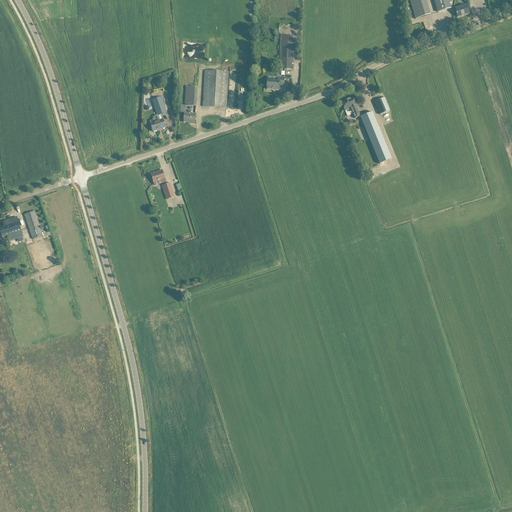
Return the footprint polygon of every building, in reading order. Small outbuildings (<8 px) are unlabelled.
[(409,0),(416,19),(430,15),(425,0),(409,0)] [(434,0),(439,12),(450,9),(449,4),(451,4),(449,0),(434,0)] [(455,9),(457,17),(469,14),(467,5),(455,9)] [(280,70),(294,71),(295,37),(281,36),(280,70)] [(205,71),(203,102),(203,107),(226,108),(228,72),(205,71)] [(267,78),(267,86),(267,87),(267,89),(279,90),(279,85),(284,86),(284,78),(280,78),(267,78)] [(186,87),(185,101),(185,106),(196,106),(197,88),(186,87)] [(150,124),(152,127),(153,132),(166,128),(163,120),(161,115),(167,113),(162,97),(152,100),(159,121),(150,124)] [(350,108),(353,114),(358,112),(355,106),(356,106),(353,97),(341,102),(345,110),(350,108)] [(390,111),(385,98),(375,102),(380,115),(390,111)] [(392,159),(373,113),(361,118),(380,164),(392,159)] [(184,114),(184,122),(190,123),(190,124),(195,124),(195,114),(184,114)] [(151,174),(153,179),(154,182),(162,180),(162,181),(165,180),(162,171),(151,174)] [(175,197),(170,183),(163,186),(167,200),(175,197)] [(43,236),(35,212),(25,215),(29,228),(33,239),(43,236)] [(4,226),(0,227),(0,231),(2,239),(3,239),(3,238),(4,240),(8,239),(9,242),(23,237),(21,231),(17,217),(3,222),(4,226)]
